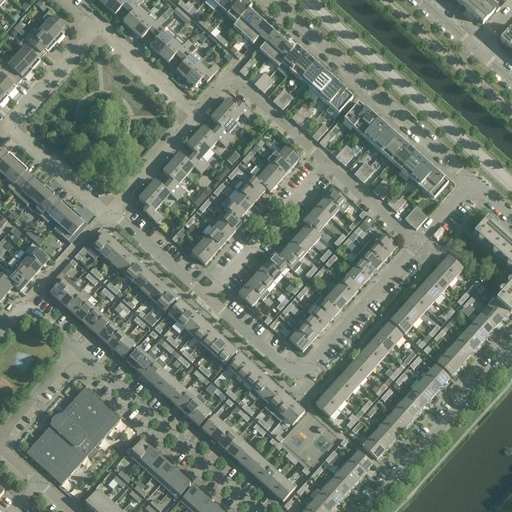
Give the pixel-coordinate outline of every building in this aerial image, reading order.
[(128,0),(128,1),(126,0),(112,0),(105,7),(115,16),(124,6),(128,9),(136,0),(128,0)] [(132,31),(149,12),(140,4),(143,2),(141,0),(136,0),(128,9),(132,13),(123,23),(132,31)] [(224,0),(218,8),(227,16),(241,0),(224,0)] [(242,0),(241,0),(227,16),(236,24),(233,28),(252,7),(251,6),(251,5),(250,3),(249,3),(247,3),(246,1),(245,2),(242,0)] [(460,0),(458,3),(466,10),(475,0),(460,0)] [(482,0),(475,0),(466,10),(474,17),(486,4),(482,0)] [(495,10),(499,7),(493,0),(489,0),(489,1),(495,10)] [(21,8),(25,12),(30,7),(26,3),(21,8)] [(486,4),(474,17),(482,25),(495,11),(486,4)] [(252,7),(233,28),(243,36),(258,20),(254,17),(255,16),(254,15),(254,14),(253,12),(252,12),(250,12),(249,11),(252,7)] [(172,14),(186,25),(190,20),(177,9),(172,14)] [(155,33),(165,22),(161,17),(158,20),(149,12),(132,31),(142,40),(151,30),(155,33)] [(47,24),(41,31),(56,44),(58,42),(60,38),(67,30),(49,13),(42,20),(47,24)] [(258,20),(243,36),(252,45),(268,28),(267,27),(266,25),(266,24),(264,23),(263,23),(261,22),(261,23),(258,20)] [(159,55),(177,36),(168,28),(170,26),(165,22),(155,33),(159,37),(150,47),(159,55)] [(511,26),(500,40),(508,48),(511,43),(511,26)] [(30,33),(24,40),(43,57),(50,49),(52,48),(56,44),(41,31),(35,37),(30,33)] [(275,34),(259,51),(269,60),(284,43),(280,40),(281,40),(280,38),(280,37),(279,36),(278,35),(276,35),(275,34)] [(182,57),(192,46),(187,42),(185,44),(177,36),(159,55),(168,64),(178,54),(182,57)] [(43,57),(24,40),(18,46),(23,51),(17,57),(32,71),(33,70),(36,65),(43,57)] [(284,43),(269,60),(278,68),(297,47),(293,51),(293,50),(292,48),(292,47),(290,46),(289,47),(287,45),(287,46),(284,43)] [(192,46),(182,57),(186,61),(176,71),(186,80),(202,61),(194,53),(197,50),(192,46)] [(297,47),(278,68),(282,65),(291,73),(306,57),(303,54),(303,53),(302,52),(302,50),(301,49),(300,48),(298,48),(297,47)] [(224,58),(230,63),(233,59),(227,54),(224,58)] [(6,60),(0,67),(19,84),(26,76),(30,73),(32,71),(17,57),(11,64),(6,60)] [(306,57),(291,73),(300,81),(316,64),(315,63),(315,62),(314,61),(313,60),(311,60),(309,59),(306,57)] [(211,69),(202,61),(186,80),(195,88),(204,78),(209,82),(219,70),(214,66),(211,69)] [(255,65),(250,61),(239,73),(244,77),(255,65)] [(316,64),(300,81),(310,90),(324,73),(321,71),(322,70),(321,69),(320,67),(320,66),(318,65),(317,65),(316,64)] [(19,84),(0,67),(0,66),(0,90),(8,98),(9,97),(11,94),(12,92),(19,84)] [(324,73),(310,90),(319,98),(334,81),(333,80),(333,79),(332,77),(331,77),(330,77),(328,75),(328,76),(324,73)] [(265,74),(254,86),(258,90),(269,78),(265,74)] [(269,78),(258,90),(263,95),(274,82),(269,78)] [(334,81),(319,98),(328,107),(343,90),(340,87),(341,87),(339,85),(339,84),(338,83),(337,82),(336,82),(334,81)] [(343,90),(328,107),(338,115),(354,98),(352,97),(352,95),(351,94),(350,94),(348,94),(347,92),(346,93),(343,90)] [(277,107),(288,95),(284,91),(273,103),(277,107)] [(277,107),(282,111),(293,99),(288,95),(277,107)] [(227,101),(219,110),(234,124),(242,115),(249,121),(253,116),(241,106),(237,110),(227,101)] [(344,120),(353,129),(367,113),(364,111),(365,110),(363,108),(363,107),(363,106),(361,105),(360,105),(358,104),(344,120)] [(302,108),(292,120),(296,124),(307,112),(302,108)] [(237,127),(234,124),(219,110),(210,120),(221,129),(217,133),(229,143),(233,139),(229,135),(237,127)] [(307,112),(296,124),(301,128),(312,116),(307,112)] [(367,113),(353,129),(363,137),(377,121),(376,120),(376,118),(375,117),(374,117),(373,117),(371,115),(371,116),(367,113)] [(377,121),(363,137),(372,146),(386,130),(383,127),(384,127),(382,125),(382,124),(381,123),(380,122),(379,122),(377,121)] [(323,126),(312,138),(317,142),(328,130),(323,126)] [(203,128),(195,137),(210,150),(218,141),(225,148),(229,143),(217,133),(213,137),(203,128)] [(386,130),(372,146),(382,154),(396,138),(395,137),(395,135),(394,134),(393,134),(391,134),(390,132),(389,133),(386,130)] [(255,142),(259,137),(255,133),(250,138),(255,142)] [(335,137),(330,133),(319,145),(324,149),(335,137)] [(210,150),(195,137),(186,146),(197,156),(193,160),(205,170),(209,166),(202,159),(210,150)] [(396,138),(382,154),(391,163),(405,147),(402,144),(403,144),(401,142),(401,141),(400,140),(399,139),(398,139),(396,138)] [(346,147),(335,159),(340,163),(351,151),(346,147)] [(405,147),(391,163),(400,171),(415,155),(414,154),(414,152),(413,151),(412,151),(410,151),(409,149),(408,150),(405,147)] [(229,148),(223,157),(229,160),(235,152),(229,148)] [(286,149),(278,157),(292,169),(299,161),(286,149)] [(0,172),(5,177),(18,162),(15,159),(12,158),(4,151),(0,154),(0,172)] [(351,151),(340,163),(345,167),(355,155),(351,151)] [(238,161),(241,157),(236,153),(233,157),(238,161)] [(292,169),(278,157),(275,154),(268,162),(271,165),(285,177),(292,169)] [(179,155),(171,164),(186,177),(194,168),(201,175),(205,170),(193,160),(189,164),(179,155)] [(415,155),(400,171),(410,180),(424,164),(421,161),(421,160),(420,159),(420,158),(419,157),(418,156),(416,156),(415,155)] [(18,162),(5,177),(12,183),(8,188),(14,194),(31,175),(23,168),(20,164),(18,162)] [(186,177),(171,164),(162,173),(173,182),(169,186),(181,197),(185,192),(178,186),(186,177)] [(365,164),(354,176),(359,180),(369,168),(365,164)] [(424,164),(410,180),(419,188),(434,172),(433,171),(433,169),(432,168),(431,167),(429,167),(428,166),(427,167),(424,164)] [(285,177),(271,165),(264,173),(277,185),(285,177)] [(369,168),(359,180),(363,184),(374,172),(369,168)] [(277,185),(264,173),(260,170),(253,178),(270,193),(277,185)] [(434,172),(419,188),(433,201),(447,185),(440,178),(440,177),(439,176),(439,175),(438,173),(437,173),(435,173),(434,172)] [(39,182),(31,175),(14,194),(27,206),(31,201),(45,186),(41,183),(39,182)] [(270,193),(253,178),(246,186),(259,198),(266,191),(270,194),(270,193)] [(155,181),(147,191),(162,204),(170,195),(177,201),(181,197),(169,186),(165,191),(155,181)] [(384,181),(373,193),(378,197),(388,185),(384,181)] [(259,198),(246,186),(243,184),(236,192),(239,194),(252,206),(259,198)] [(388,185),(378,197),(382,201),(393,189),(388,185)] [(45,186),(31,201),(38,207),(34,212),(41,218),(58,199),(50,192),(50,191),(45,186)] [(162,204),(147,191),(138,200),(149,209),(145,214),(156,224),(161,219),(154,213),(162,204)] [(333,191),(325,199),(338,211),(346,203),(333,191)] [(252,206),(239,194),(231,202),(245,214),(252,206)] [(402,197),(392,209),(396,214),(407,202),(402,197)] [(66,206),(58,199),(41,218),(47,224),(51,219),(58,225),(72,210),(70,208),(66,206)] [(338,211),(325,199),(318,207),(331,219),(338,211)] [(245,214),(231,202),(224,210),(241,226),(242,225),(238,222),(245,214)] [(331,219),(318,207),(311,215),(324,227),(331,219)] [(416,209),(405,221),(416,231),(427,219),(416,209)] [(72,210),(58,225),(65,231),(61,236),(68,242),(85,223),(77,216),(76,214),(72,210)] [(241,226),(224,210),(224,211),(227,214),(221,222),(234,234),(241,226)] [(324,227),(311,215),(303,223),(320,238),(321,238),(317,235),(324,227)] [(364,222),(358,229),(362,232),(364,234),(369,228),(369,224),(372,221),(369,217),(364,222)] [(511,241),(487,219),(474,234),(511,268),(511,282),(496,301),(511,314),(511,312),(511,241)] [(234,234),(221,222),(213,230),(227,242),(234,234)] [(320,238),(303,223),(303,224),(306,227),(300,234),(313,246),(320,238)] [(227,242),(213,230),(206,238),(220,250),(227,242)] [(379,232),(371,240),(389,257),(397,248),(388,241),(391,238),(386,233),(383,236),(379,232)] [(92,247),(101,255),(113,241),(104,234),(92,247)] [(313,246),(300,234),(292,243),(306,255),(313,246)] [(220,250),(206,238),(199,246),(212,258),(220,250)] [(389,257),(371,240),(364,249),(382,265),(389,257)] [(113,241),(101,255),(109,262),(121,249),(113,241)] [(306,255),(292,243),(285,251),(299,263),(306,255)] [(212,258),(199,246),(191,254),(205,266),(212,258)] [(37,249),(29,257),(42,269),(49,260),(37,249)] [(121,249),(109,262),(117,269),(129,256),(121,249)] [(382,265),(364,249),(357,257),(375,273),(382,265)] [(299,263),(285,251),(278,258),(275,255),(274,255),(291,271),(294,273),(301,265),(299,263)] [(42,269),(29,257),(25,253),(18,261),(35,277),(42,269)] [(291,271),(274,255),(267,264),(281,276),(287,268),(291,271)] [(129,256),(117,269),(125,276),(137,263),(129,256)] [(375,273),(357,257),(350,265),(354,269),(368,281),(375,273)] [(463,270),(449,258),(441,266),(455,279),(463,270)] [(35,277),(18,261),(10,269),(15,273),(27,285),(35,277)] [(137,263),(125,276),(133,284),(145,270),(137,263)] [(281,276),(267,264),(260,272),(273,284),(281,276)] [(455,279),(441,266),(434,274),(448,287),(455,279)] [(306,270),(312,275),(318,270),(314,267),(310,272),(307,269),(306,270)] [(368,281),(354,269),(347,277),(360,289),(368,281)] [(145,270),(133,284),(141,291),(153,277),(145,270)] [(303,274),(306,276),(309,279),(312,275),(306,270),(303,274)] [(273,284),(260,272),(253,280),(266,292),(273,284)] [(323,275),(320,272),(315,277),(318,280),(323,275)] [(27,285),(15,273),(8,281),(0,274),(20,293),(27,285)] [(58,302),(74,285),(61,273),(52,284),(56,288),(50,294),(58,302)] [(20,293),(0,274),(0,289),(7,295),(14,287),(20,293)] [(448,287),(434,274),(427,282),(441,295),(448,287)] [(153,277),(141,291),(149,298),(161,285),(153,277)] [(360,289),(347,277),(340,285),(353,297),(360,289)] [(266,292),(253,280),(246,288),(259,300),(262,302),(269,294),(266,292)] [(441,295),(427,282),(419,290),(434,303),(441,295)] [(66,309),(82,292),(74,285),(58,302),(66,309)] [(161,285),(149,298),(157,305),(169,292),(161,285)] [(353,297),(340,285),(333,293),(346,305),(353,297)] [(259,300),(246,288),(238,296),(251,308),(259,300)] [(434,303),(419,290),(412,298),(426,311),(434,303)] [(74,316),(86,303),(91,298),(83,291),(82,292),(66,309),(74,316)] [(169,292),(157,305),(165,313),(177,299),(169,292)] [(346,305),(333,293),(325,301),(339,313),(346,305)] [(322,298),(315,306),(318,309),(331,321),(339,313),(325,301),(322,298)] [(426,311),(412,298),(405,306),(419,319),(426,311)] [(511,314),(496,301),(495,300),(488,308),(502,321),(509,313),(511,314)] [(180,302),(168,315),(176,323),(188,309),(180,302)] [(86,303),(74,316),(82,323),(94,310),(86,303)] [(419,319),(405,306),(398,314),(412,327),(419,319)] [(502,321),(488,308),(481,316),(495,329),(502,321)] [(188,309),(176,323),(184,330),(196,316),(188,309)] [(331,321),(318,309),(311,317),(324,329),(331,321)] [(94,310),(82,323),(91,331),(102,317),(94,310)] [(412,327),(398,314),(390,323),(404,335),(412,327)] [(196,316),(184,330),(192,337),(204,324),(196,316)] [(481,316),(473,324),(488,337),(495,329),(481,316)] [(102,317),(91,331),(99,338),(111,324),(102,317)] [(324,329),(311,317),(304,325),(317,337),(324,329)] [(317,337),(304,325),(300,322),(293,330),(296,333),(310,345),(317,337)] [(111,324),(99,338),(107,345),(119,332),(111,324)] [(204,324),(192,337),(200,344),(212,331),(204,324)] [(473,324),(466,332),(480,345),(488,337),(473,324)] [(402,338),(388,325),(381,333),(395,346),(402,338)] [(212,331),(200,344),(208,351),(220,338),(212,331)] [(119,332),(107,345),(115,352),(127,339),(119,332)] [(466,332),(459,340),(473,353),(480,345),(466,332)] [(310,345),(296,333),(289,342),(302,353),(310,345)] [(395,346),(381,333),(373,341),(388,354),(395,346)] [(220,338),(208,351),(216,359),(228,345),(220,338)] [(127,339),(115,352),(123,360),(135,346),(127,339)] [(459,340),(452,348),(466,361),(473,353),(459,340)] [(388,354),(373,341),(366,349),(380,362),(388,354)] [(228,345),(216,359),(225,366),(237,353),(228,345)] [(452,348),(445,356),(459,369),(466,361),(452,348)] [(138,349),(126,362),(134,370),(146,356),(138,349)] [(380,362),(366,349),(359,357),(373,370),(380,362)] [(239,355),(227,368),(236,376),(248,362),(239,355)] [(146,356),(134,370),(142,377),(154,363),(146,356)] [(459,369),(445,356),(437,365),(451,378),(459,369)] [(373,370),(359,357),(352,366),(366,378),(373,370)] [(150,384),(162,371),(166,366),(158,359),(154,363),(142,377),(150,384)] [(248,362),(236,376),(244,383),(256,370),(248,362)] [(366,378),(352,366),(344,374),(359,386),(366,378)] [(435,367),(427,375),(442,388),(449,380),(435,367)] [(256,370),(244,383),(252,390),(264,377),(256,370)] [(162,371),(150,384),(158,391),(170,378),(162,371)] [(359,386),(344,374),(337,382),(352,394),(359,386)] [(442,388),(427,375),(420,383),(434,396),(442,388)] [(264,377),(252,390),(260,397),(272,384),(264,377)] [(170,378),(158,391),(166,398),(178,385),(170,378)] [(352,394),(337,382),(330,390),(344,403),(352,394)] [(434,396),(420,383),(413,391),(427,404),(434,396)] [(272,384),(260,397),(268,405),(280,391),(272,384)] [(178,385),(166,398),(174,406),(186,392),(178,385)] [(182,413),(198,395),(190,388),(186,392),(174,406),(182,413)] [(85,389),(79,395),(61,416),(60,415),(60,416),(57,416),(55,417),(54,418),(52,420),(51,422),(51,424),(51,426),(50,427),(50,428),(26,454),(61,486),(120,421),(85,389)] [(344,403),(330,390),(323,398),(326,400),(337,411),(344,403)] [(286,400),(288,398),(280,391),(268,405),(264,409),(272,416),(276,412),(286,400)] [(427,404),(413,391),(405,399),(420,412),(427,404)] [(198,395),(182,413),(190,420),(202,407),(206,402),(198,395)] [(288,398),(286,400),(276,412),(284,419),(296,406),(288,398)] [(337,411),(326,400),(323,398),(315,406),(330,419),(337,411)] [(420,412),(405,399),(398,407),(413,420),(420,412)] [(296,406),(284,419),(292,426),(304,413),(296,406)] [(202,407),(190,420),(199,428),(211,414),(202,407)] [(413,420),(398,407),(391,415),(405,428),(413,420)] [(405,428),(391,415),(384,423),(398,436),(405,428)] [(214,417),(202,430),(210,438),(222,424),(214,417)] [(222,424),(210,438),(218,445),(230,432),(234,427),(226,420),(222,424)] [(337,430),(341,434),(346,434),(354,425),(350,422),(346,427),(342,424),(337,430)] [(398,436),(384,423),(377,431),(391,444),(398,436)] [(391,444),(377,431),(369,440),(384,452),(391,444)] [(230,432),(218,445),(226,452),(238,439),(230,432)] [(238,439),(226,452),(234,459),(246,446),(238,439)] [(384,452),(369,440),(362,448),(376,461),(384,452)] [(128,456),(137,463),(150,449),(141,442),(128,456)] [(246,446),(234,459),(242,467),(254,453),(246,446)] [(150,449),(137,463),(145,471),(158,456),(150,449)] [(254,453),(242,467),(250,474),(262,460),(254,453)] [(358,453),(350,461),(365,474),(372,466),(358,453)] [(158,456),(145,471),(153,478),(166,464),(158,456)] [(262,460),(250,474),(258,481),(270,468),(262,460)] [(365,474),(350,461),(343,469),(357,482),(365,474)] [(166,464),(153,478),(161,485),(174,471),(166,464)] [(270,468),(258,481),(266,488),(278,475),(270,468)] [(357,482),(343,469),(336,477),(350,490),(357,482)] [(174,471),(161,485),(169,492),(182,478),(174,471)] [(278,475),(266,488),(274,495),(286,482),(278,475)] [(350,490),(336,477),(329,486),(343,498),(350,490)] [(182,478),(169,492),(178,500),(190,486),(182,478)] [(286,482),(274,495),(283,503),(295,490),(286,482)] [(343,498),(329,486),(321,494),(336,506),(343,498)] [(193,488),(180,502),(188,509),(201,495),(193,488)] [(85,504),(93,511),(106,498),(98,490),(85,504)] [(330,511),(336,506),(321,494),(314,502),(325,511),(330,511)] [(201,495),(188,509),(190,511),(200,511),(209,502),(201,495)] [(106,498),(93,511),(107,511),(114,505),(106,498)] [(209,502),(200,511),(215,511),(217,510),(209,502)] [(325,511),(314,502),(307,510),(309,511),(325,511)]
